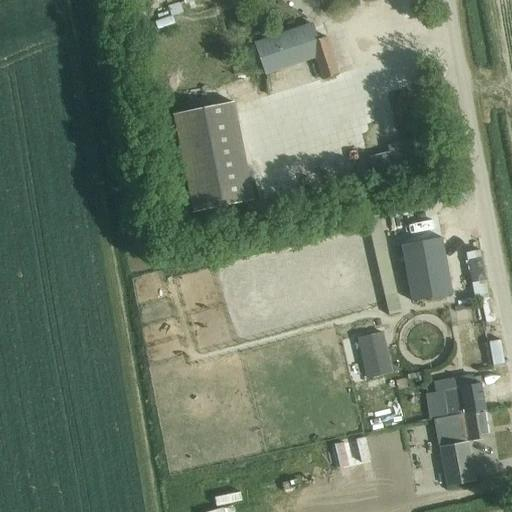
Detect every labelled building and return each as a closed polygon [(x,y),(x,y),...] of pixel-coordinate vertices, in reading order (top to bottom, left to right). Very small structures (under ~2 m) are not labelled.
[(179,3),(167,7),(170,17),(182,13),(179,3)] [(311,25),(256,44),(266,74),(315,58),(313,53),(309,55),(306,45),(316,41),(311,25)] [(322,80),(339,74),(327,38),(316,41),(306,45),(309,55),(313,53),(315,58),(322,80)] [(255,201),(237,102),(173,114),(191,213),(255,201)] [(388,153),(369,158),(372,169),(391,165),(421,158),(418,146),(388,153)] [(437,215),(397,223),(406,274),(407,274),(412,303),(451,295),(440,234),(437,216),(437,215)] [(382,333),(358,338),(368,379),(391,373),(382,333)] [(459,379),(434,384),(435,392),(444,391),(449,417),(485,411),(480,383),(473,385),(472,377),(459,379)] [(403,380),(395,382),(397,390),(406,388),(403,380)] [(449,417),(435,419),(440,447),(447,486),(475,481),(467,442),(489,438),(485,411),(449,417)]
